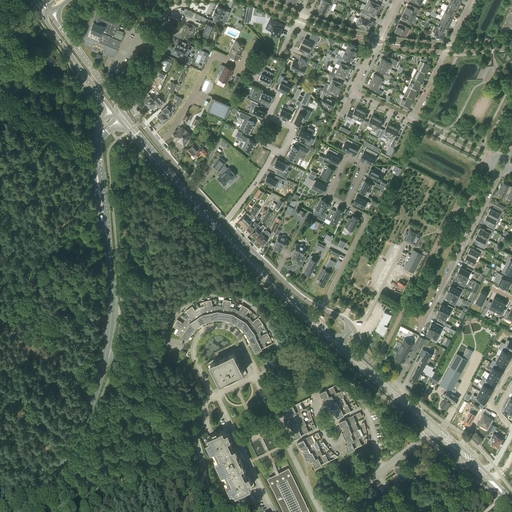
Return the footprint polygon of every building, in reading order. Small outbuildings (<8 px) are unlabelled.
[(322,1),(320,5),(330,9),(333,3),(335,4),(336,2),(331,0),(326,0),(326,1),(324,0),(323,0),(322,1)] [(367,0),(366,5),(367,6),(377,11),(379,8),(378,7),(379,5),(376,3),(377,0),(376,0),(367,0)] [(456,9),(459,4),(450,0),(448,5),(456,9)] [(404,11),(415,16),(418,9),(408,4),(404,11)] [(445,11),(453,15),(456,9),(448,5),(445,4),(443,9),(445,11)] [(326,18),(330,9),(320,5),(319,8),(318,10),(321,11),(319,14),(326,18)] [(511,5),(511,8),(500,30),(500,31),(500,30),(501,31),(508,31),(510,28),(511,27),(511,5)] [(214,16),(213,20),(224,25),(228,16),(224,15),(226,10),(226,9),(218,6),(217,8),(216,8),(214,13),(215,13),(213,16),(214,16)] [(376,13),(377,11),(367,6),(365,10),(363,9),(361,13),(368,16),(369,13),(374,16),(375,13),(376,13)] [(188,9),(185,15),(191,18),(193,12),(188,9)] [(88,31),(86,37),(97,42),(117,50),(123,35),(116,32),(118,26),(110,24),(112,19),(104,15),(104,14),(96,10),(91,22),(92,23),(88,31)] [(401,19),(411,24),(415,16),(404,11),(400,19),(401,19)] [(451,20),(453,15),(445,11),(442,16),(451,20)] [(357,24),(357,25),(367,30),(372,21),(369,20),(370,17),(368,16),(361,13),(361,12),(360,14),(360,17),(357,18),(356,22),(356,24),(357,24)] [(194,17),(195,17),(204,22),(205,22),(207,18),(196,13),(194,17)] [(440,21),(448,26),(451,20),(442,16),(440,21)] [(177,27),(176,26),(180,20),(173,17),(168,26),(175,29),(176,29),(177,27)] [(271,35),(280,36),(281,28),(278,27),(280,23),(270,19),(269,22),(269,21),(267,25),(266,28),(272,31),(271,35)] [(240,30),(243,23),(238,21),(235,28),(240,30)] [(440,21),(437,27),(445,31),(448,26),(440,21)] [(187,22),(187,24),(186,24),(182,34),(189,37),(192,38),(194,33),(195,33),(196,31),(195,31),(197,26),(187,22)] [(406,36),(409,28),(399,23),(394,32),(399,34),(400,33),(406,36)] [(207,24),(202,35),(208,38),(213,27),(207,24)] [(440,37),(441,36),(443,36),(445,31),(437,27),(434,26),(432,31),(433,31),(431,37),(436,37),(440,37)] [(304,38),(301,44),(310,48),(313,49),(316,44),(317,43),(318,42),(318,41),(317,41),(317,40),(320,35),(312,33),(310,37),(309,40),(308,40),(304,38)] [(178,43),(175,50),(178,52),(181,53),(183,54),(181,59),(190,63),(193,57),(188,55),(191,48),(185,46),(186,42),(183,41),(181,44),(178,43)] [(235,47),(233,47),(229,56),(232,57),(234,53),(239,56),(245,45),(237,41),(235,47)] [(347,47),(345,52),(355,56),(357,51),(353,49),(354,45),(345,43),(344,45),(347,47)] [(301,44),(299,49),(305,52),(303,55),(311,59),(312,56),(310,55),(313,49),(310,48),(301,44)] [(45,49),(41,46),(35,52),(39,55),(39,56),(45,49)] [(355,56),(345,52),(342,50),(340,55),(337,54),(335,57),(338,58),(343,61),(345,58),(352,61),(355,56)] [(57,61),(49,53),(44,59),(52,66),(57,61)] [(163,56),(161,61),(167,63),(164,69),(168,71),(172,60),(163,56)] [(293,61),(290,68),(303,74),(306,67),(309,61),(307,60),(300,57),(298,63),(293,61)] [(344,62),(343,61),(338,58),(334,67),(335,67),(347,73),(350,67),(343,64),(344,62)] [(395,64),(396,61),(390,59),(389,61),(382,58),(381,58),(380,61),(381,61),(379,64),(389,68),(391,69),(393,64),(395,64)] [(421,58),(421,60),(416,69),(425,73),(427,69),(428,69),(430,65),(427,63),(427,58),(421,58)] [(265,66),(260,64),(256,72),(261,75),(259,79),(269,83),(271,78),(273,73),(264,69),(265,66)] [(377,69),(384,72),(382,75),(388,78),(390,79),(391,76),(386,73),(389,68),(379,64),(378,66),(378,65),(376,68),(377,69)] [(233,69),(225,65),(219,78),(225,81),(224,83),(231,86),(234,81),(239,84),(241,79),(236,76),(235,78),(230,76),(233,69)] [(347,73),(335,67),(332,72),(330,71),(329,74),(336,78),(337,78),(338,75),(344,78),(347,73)] [(425,73),(416,69),(412,78),(420,82),(423,77),(423,78),(425,73)] [(335,80),(336,78),(329,74),(328,75),(329,76),(330,76),(328,79),(331,81),(330,84),(339,89),(340,88),(341,85),(342,83),(335,80)] [(372,77),(373,78),(372,80),(381,84),(383,79),(387,81),(388,78),(382,75),(381,78),(374,74),(374,75),(373,74),(372,77)] [(283,79),(284,77),(280,75),(277,82),(280,84),(278,88),(288,93),(291,85),(286,83),(287,81),(283,79)] [(420,82),(412,78),(408,86),(416,90),(418,86),(419,86),(421,82),(420,82)] [(378,89),(381,84),(372,80),(371,82),(370,82),(368,84),(369,85),(376,88),(375,91),(381,94),(383,91),(378,89)] [(323,91),(329,94),(330,91),(336,94),(337,93),(338,93),(339,91),(339,90),(339,89),(330,84),(326,82),(323,88),(320,87),(319,89),(321,90),(323,91)] [(417,91),(416,90),(408,86),(404,95),(412,99),(414,94),(415,95),(417,91)] [(330,94),(329,94),(323,91),(321,90),(320,92),(322,93),(320,97),(323,98),(321,102),(327,104),(327,105),(326,107),(330,109),(331,108),(335,100),(328,97),(330,94)] [(269,103),(272,97),(262,92),(262,93),(258,91),(254,99),(258,101),(259,98),(269,103)] [(305,105),(308,98),(297,92),(294,97),(297,99),(295,103),(300,105),(301,103),(305,105)] [(152,98),(150,96),(144,101),(147,105),(154,99),(158,95),(157,94),(152,98)] [(154,99),(147,105),(151,108),(157,103),(156,102),(160,98),(158,95),(154,99)] [(404,95),(399,104),(408,108),(407,107),(410,103),(411,103),(413,99),(412,99),(404,95)] [(205,109),(225,118),(231,106),(212,98),(210,102),(208,101),(205,109)] [(250,111),(252,112),(252,113),(262,118),(265,112),(261,111),(261,110),(259,109),(257,109),(259,106),(252,102),(250,105),(252,106),(250,111)] [(163,111),(157,115),(160,119),(171,111),(171,109),(171,108),(168,104),(161,110),(163,111)] [(283,105),(279,114),(289,119),(293,110),(294,108),(289,105),(288,108),(283,105)] [(349,110),(346,116),(345,118),(350,120),(352,117),(356,119),(361,110),(359,109),(359,108),(356,106),(356,107),(353,112),(349,110)] [(302,107),(295,122),(300,124),(301,123),(302,123),(302,122),(301,122),(303,118),(305,119),(307,114),(304,113),(306,109),(302,107)] [(160,119),(160,120),(161,122),(162,121),(163,123),(170,118),(169,118),(171,116),(170,115),(173,112),(171,109),(171,111),(160,119)] [(361,121),(360,125),(361,126),(363,126),(366,121),(363,119),(366,113),(366,112),(364,110),(363,111),(361,110),(356,119),(361,121)] [(241,111),(238,116),(240,118),(241,119),(242,118),(244,119),(239,128),(246,131),(249,132),(254,122),(250,120),(251,116),(241,111)] [(365,129),(367,124),(372,127),(377,118),(375,117),(375,116),(372,115),(368,122),(366,121),(363,126),(362,127),(365,129)] [(380,118),(379,119),(377,118),(372,127),(371,130),(376,132),(375,135),(378,136),(379,135),(382,129),(379,128),(382,121),(382,120),(380,118)] [(382,129),(379,135),(378,136),(381,138),(382,136),(387,139),(389,135),(393,126),(391,125),(391,124),(388,123),(388,124),(388,123),(384,130),(382,129)] [(192,133),(183,126),(174,136),(178,139),(178,140),(182,143),(185,143),(186,142),(185,141),(188,137),(189,138),(192,133)] [(396,126),(395,127),(393,126),(389,135),(394,138),(389,147),(393,148),(398,138),(395,136),(398,129),(399,128),(396,126)] [(301,129),(298,135),(306,139),(304,143),(311,146),(314,139),(310,137),(314,129),(308,127),(306,131),(301,129)] [(251,152),(255,141),(241,135),(242,132),(238,130),(235,136),(237,137),(237,136),(242,139),(242,140),(245,142),(242,148),(246,150),(246,149),(251,152)] [(358,149),(357,148),(359,144),(347,139),(345,143),(348,144),(347,146),(346,146),(346,147),(345,149),(355,154),(358,149)] [(200,151),(194,144),(187,150),(189,153),(190,152),(195,158),(201,153),(204,157),(208,153),(203,148),(200,151)] [(307,154),(309,150),(299,145),(297,149),(292,147),(287,157),(292,159),(291,161),(293,162),(295,163),(295,162),(297,163),(301,153),(306,155),(307,153),(307,154)] [(336,156),(337,153),(329,148),(327,152),(330,153),(329,155),(328,155),(328,156),(327,159),(337,164),(340,158),(336,156)] [(371,163),(372,160),(373,159),(372,159),(373,157),(375,158),(377,153),(367,148),(365,152),(364,152),(361,157),(371,163)] [(231,179),(232,181),(235,178),(234,177),(236,175),(229,168),(228,169),(225,166),(224,164),(226,162),(220,157),(213,166),(219,171),(221,168),(225,172),(218,178),(220,180),(219,181),(220,182),(220,183),(221,183),(222,183),(224,185),(231,179)] [(290,170),(287,169),(289,165),(285,163),(284,162),(283,162),(282,161),(280,161),(280,160),(279,160),(277,159),(274,165),(280,168),(277,173),(286,177),(290,170)] [(325,171),(323,176),(329,179),(334,169),(325,165),(323,169),(326,170),(325,171)] [(380,174),(383,175),(386,168),(383,167),(382,169),(375,166),(373,170),(371,168),(368,174),(378,179),(379,177),(380,176),(379,176),(380,174)] [(313,180),(315,176),(310,173),(307,180),(308,181),(306,184),(310,186),(311,185),(318,188),(317,189),(318,189),(319,189),(323,191),(326,185),(315,179),(314,181),(313,180)] [(267,176),(264,182),(277,187),(281,189),(283,184),(281,183),(283,179),(276,175),(274,179),(267,176)] [(362,191),(361,193),(368,197),(370,192),(367,191),(368,189),(367,189),(370,183),(365,180),(360,190),(362,191)] [(499,187),(498,189),(499,189),(498,192),(504,195),(509,186),(509,185),(503,182),(501,185),(499,187)] [(264,192),(259,188),(255,193),(261,197),(264,192)] [(357,195),(354,201),(359,204),(358,204),(359,205),(360,204),(366,207),(369,202),(357,195)] [(316,209),(314,213),(321,216),(325,219),(328,214),(324,212),(329,203),(323,200),(323,202),(322,202),(322,203),(318,210),(316,209)] [(250,215),(249,214),(249,215),(247,213),(253,205),(248,203),(243,209),(247,212),(244,215),(238,221),(242,224),(251,216),(250,215)] [(294,208),(289,205),(285,212),(291,215),(294,208)] [(251,216),(242,224),(246,228),(251,223),(250,221),(255,216),(260,208),(256,206),(250,215),(251,216)] [(332,209),(327,219),(331,221),(332,218),(334,219),(334,220),(335,220),(338,221),(343,210),(337,207),(335,211),(333,209),(332,209)] [(490,208),(490,209),(489,209),(487,211),(487,213),(487,214),(496,219),(498,216),(500,217),(503,211),(498,208),(496,211),(490,208)] [(270,215),(266,213),(261,221),(264,223),(270,215)] [(497,223),(495,222),(496,219),(487,214),(487,215),(486,215),(484,216),(484,219),(484,220),(490,223),(489,226),(494,229),(497,223)] [(251,223),(246,228),(250,232),(255,226),(255,227),(258,223),(257,222),(260,217),(258,215),(252,223),(251,223)] [(355,227),(354,226),(359,218),(353,215),(347,227),(350,228),(348,233),(351,235),(355,227)] [(274,222),(271,230),(275,232),(281,220),(277,218),(275,222),(274,222)] [(251,233),(255,237),(260,232),(265,226),(263,224),(258,229),(257,228),(251,233)] [(477,232),(477,233),(477,234),(489,240),(492,234),(493,231),(488,228),(486,231),(480,228),(479,229),(479,228),(478,229),(477,230),(477,231),(477,232)] [(418,233),(411,229),(405,240),(416,245),(420,236),(417,235),(418,233)] [(259,241),(266,233),(264,231),(262,233),(260,232),(255,237),(259,241)] [(268,231),(266,233),(259,241),(262,244),(268,239),(270,233),(268,231)] [(285,235),(283,234),(282,235),(281,236),(279,235),(275,243),(276,243),(273,250),(279,253),(283,245),(284,245),(287,239),(285,237),(285,236),(285,235)] [(474,238),(474,239),(474,240),(480,243),(479,246),(484,249),(487,243),(489,240),(477,234),(477,235),(476,234),(475,235),(474,236),(474,237),(474,238)] [(340,240),(337,245),(343,248),(346,243),(340,240)] [(306,256),(303,255),(306,248),(304,247),(304,245),(304,244),(302,243),(301,244),(300,245),(298,244),(295,250),(296,251),(292,259),(298,262),(299,258),(304,260),(306,256)] [(470,247),(469,248),(467,250),(467,252),(467,253),(476,258),(478,255),(480,256),(483,251),(478,248),(476,251),(470,247)] [(422,254),(413,250),(404,268),(413,272),(422,254)] [(477,263),(475,262),(476,258),(467,253),(466,254),(464,256),(464,258),(464,259),(470,263),(469,265),(474,268),(477,263)] [(318,258),(311,255),(306,266),(307,266),(304,271),(310,274),(318,258)] [(318,276),(321,277),(320,279),(319,280),(320,280),(318,282),(324,285),(336,262),(330,259),(325,269),(322,268),(318,276)] [(511,267),(505,264),(501,272),(507,275),(508,272),(510,273),(511,274),(511,267)] [(468,278),(471,273),(473,270),(467,267),(466,270),(461,267),(460,269),(459,268),(457,273),(458,273),(468,278)] [(499,277),(496,282),(501,285),(501,286),(504,288),(505,287),(508,288),(508,287),(509,287),(511,284),(510,284),(511,282),(506,280),(505,279),(506,276),(498,272),(496,275),(499,277)] [(469,278),(468,278),(458,273),(457,274),(457,273),(455,276),(456,276),(455,278),(460,281),(459,284),(465,287),(469,278)] [(405,283),(406,279),(400,277),(397,284),(404,286),(405,283)] [(448,292),(459,297),(463,289),(457,286),(456,288),(451,286),(450,287),(448,291),(448,292)] [(487,301),(485,299),(488,293),(486,293),(487,292),(483,290),(483,291),(482,290),(477,300),(483,303),(482,305),(485,306),(487,301)] [(459,297),(448,292),(447,292),(446,295),(445,297),(450,300),(449,302),(455,305),(459,297)] [(495,309),(500,299),(496,297),(496,298),(494,297),(491,303),(489,301),(486,307),(489,308),(490,307),(495,309)] [(213,299),(209,300),(213,319),(215,319),(217,319),(219,319),(219,305),(214,305),(213,299)] [(223,319),(226,319),(229,299),(225,299),(224,305),(219,305),(219,319),(223,319)] [(233,300),(229,299),(226,319),(227,319),(229,320),(231,321),(237,308),(232,307),(233,300)] [(500,299),(495,309),(500,312),(499,314),(502,315),(505,310),(502,308),(505,302),(504,302),(504,301),(500,299)] [(210,320),(213,319),(209,300),(205,301),(207,307),(202,308),(207,321),(210,320)] [(234,322),(237,324),(248,306),(244,304),(241,310),(237,308),(231,321),(234,322)] [(438,310),(439,310),(448,315),(450,316),(454,307),(448,304),(447,307),(442,304),(441,306),(440,306),(438,310)] [(194,305),(191,307),(202,324),(205,322),(207,321),(202,308),(198,311),(194,305)] [(251,309),(248,306),(237,324),(238,324),(240,326),(242,327),(251,317),(247,314),(251,309)] [(199,325),(202,324),(191,307),(188,309),(191,315),(187,318),(197,328),(199,325)] [(506,312),(503,317),(511,321),(511,320),(511,307),(509,313),(506,312)] [(444,323),(448,315),(439,310),(438,311),(436,313),(437,314),(436,316),(439,317),(437,320),(444,323)] [(391,315),(384,311),(382,316),(378,322),(379,323),(375,330),(383,335),(388,326),(386,325),(391,315)] [(244,329),(246,332),(262,320),(260,317),(254,321),(251,317),(242,327),(244,329)] [(179,318),(177,321),(193,332),(193,331),(195,329),(197,328),(187,318),(184,322),(179,318)] [(264,323),(262,320),(246,332),(248,334),(249,337),(249,338),(261,332),(262,331),(259,327),(264,323)] [(191,335),(193,332),(177,321),(174,325),(180,329),(177,332),(177,333),(189,338),(191,335)] [(435,325),(432,323),(431,325),(431,324),(428,329),(429,329),(440,335),(444,326),(436,322),(435,325)] [(436,343),(440,335),(429,329),(429,330),(428,329),(427,332),(426,334),(431,337),(430,340),(436,343)] [(252,344),(270,336),(269,332),(263,335),(261,332),(249,338),(252,344)] [(270,336),(252,344),(256,352),(268,346),(266,342),(272,339),(270,336)] [(421,347),(425,339),(419,336),(415,344),(421,347)] [(409,352),(413,344),(410,343),(407,341),(404,340),(401,345),(398,350),(399,351),(395,357),(398,359),(401,361),(401,360),(403,362),(407,356),(409,352)] [(248,359),(242,346),(236,348),(242,362),(248,359)] [(423,357),(422,360),(427,362),(432,354),(427,351),(422,348),(419,354),(423,357)] [(456,381),(468,360),(469,360),(473,351),(467,348),(463,356),(457,353),(440,385),(448,390),(451,392),(453,394),(459,383),(456,381)] [(501,350),(499,355),(509,361),(511,355),(501,350)] [(241,364),(235,352),(229,355),(230,356),(227,357),(226,356),(219,360),(220,361),(217,362),(217,361),(211,364),(217,376),(218,375),(220,378),(218,378),(221,383),(244,372),(242,367),(241,368),(239,365),(241,364)] [(506,366),(509,361),(499,355),(495,361),(506,366)] [(502,372),(492,367),(489,373),(499,378),(502,372)] [(413,376),(418,379),(423,371),(417,368),(412,377),(413,376)] [(432,377),(435,371),(432,370),(428,368),(425,373),(432,377)] [(489,373),(486,379),(496,384),(499,378),(489,373)] [(433,375),(430,380),(436,383),(439,378),(433,375)] [(482,385),(479,391),(489,396),(492,390),(482,385)] [(325,399),(327,398),(334,394),(337,393),(334,386),(320,392),(323,396),(325,399)] [(450,401),(451,400),(454,403),(458,398),(453,394),(451,392),(448,390),(444,395),(444,394),(442,397),(444,399),(440,405),(445,409),(451,402),(450,401)] [(334,394),(327,398),(328,400),(330,404),(342,398),(339,391),(337,393),(334,394)] [(479,391),(476,397),(486,402),(489,396),(479,391)] [(335,411),(336,410),(347,405),(347,404),(344,397),(342,398),(330,404),(332,409),(334,408),(335,411)] [(292,414),(302,410),(305,408),(301,401),(288,408),(290,412),(292,414)] [(347,405),(336,410),(337,413),(336,413),(338,417),(351,411),(348,404),(347,404),(347,405)] [(292,422),(304,417),(305,416),(302,410),(292,414),(291,415),(292,417),(290,418),(292,422)] [(470,411),(464,422),(470,425),(476,414),(475,413),(471,410),(470,411)] [(492,419),(483,414),(478,424),(487,429),(492,419)] [(344,428),(356,422),(357,422),(353,415),(340,422),(342,426),(343,426),(344,428)] [(295,426),(296,429),(306,424),(307,424),(304,417),(292,422),(294,427),(295,426)] [(359,429),(356,422),(344,428),(343,428),(344,431),(343,432),(344,436),(358,430),(359,429)] [(296,429),(293,430),(295,433),(294,433),(296,437),(310,431),(306,424),(296,429)] [(217,460),(220,466),(240,457),(238,454),(238,453),(236,448),(235,448),(230,438),(231,438),(228,432),(227,433),(226,430),(224,431),(223,430),(209,437),(210,438),(208,439),(209,441),(208,442),(212,450),(213,450),(218,460),(217,460)] [(347,440),(348,443),(359,438),(361,436),(358,430),(344,436),(346,440),(347,440)] [(470,437),(478,445),(483,440),(475,432),(470,437)] [(496,435),(493,433),(490,439),(493,440),(491,444),(499,447),(500,445),(501,445),(503,442),(502,442),(504,438),(496,434),(496,435)] [(302,448),(304,447),(315,442),(314,442),(311,435),(298,441),(300,446),(301,445),(302,448)] [(348,443),(346,444),(347,446),(346,447),(348,451),(362,444),(359,438),(348,443)] [(307,454),(318,448),(315,441),(314,442),(315,442),(304,447),(305,449),(305,450),(307,454)] [(320,448),(318,448),(307,454),(309,458),(311,457),(312,460),(313,460),(313,459),(323,454),(320,448)] [(325,453),(323,454),(313,459),(313,460),(314,462),(313,462),(315,467),(329,460),(325,453)] [(240,457),(220,466),(223,472),(224,472),(229,482),(227,483),(231,491),(233,490),(234,493),(236,492),(236,493),(250,486),(250,485),(252,484),(251,482),(252,481),(249,476),(248,476),(243,466),(244,465),(241,460),(240,457)] [(398,465),(397,464),(395,465),(394,466),(394,467),(394,468),(394,469),(396,471),(391,476),(396,482),(401,478),(402,479),(407,475),(399,465),(398,465)] [(267,478),(283,511),(310,511),(289,468),(267,478)]
